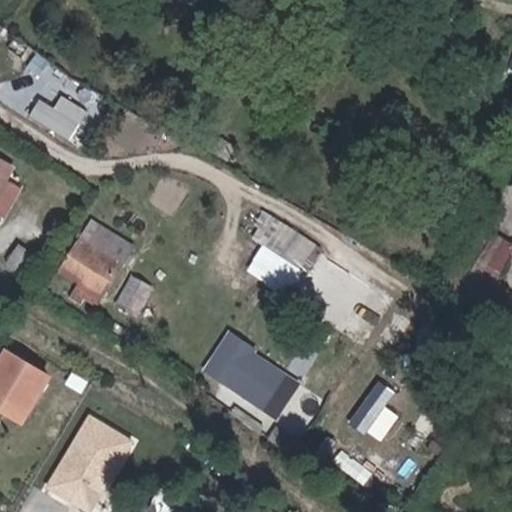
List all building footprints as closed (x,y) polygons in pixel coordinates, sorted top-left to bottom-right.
[(66,94),(58,106),(42,97),(32,115),(74,139),(92,109),(66,94)] [(485,293),(495,275),(511,244),(511,231),(489,208),(441,287),(487,314),(496,299),(485,293)] [(82,249),(93,231),(80,224),(68,242),(82,249)] [(119,247),(93,231),(82,249),(68,242),(51,271),(70,282),(61,297),(71,303),(79,289),(91,295),(119,247)] [(131,274),(118,303),(141,313),(153,283),(131,274)] [(511,284),(495,275),(485,293),(496,299),(511,308),(511,284)] [(232,330),(205,368),(263,408),(289,369),(232,330)] [(50,375),(4,349),(0,355),(0,409),(22,423),(50,375)] [(390,404),(400,391),(382,378),(351,419),(382,441),(402,414),(390,404)] [(93,511),(134,444),(89,417),(48,486),(92,511),(93,511)] [(340,472),(366,481),(371,464),(345,455),(340,472)]
